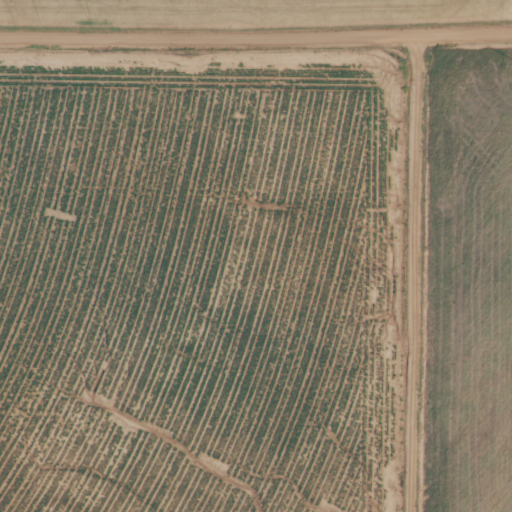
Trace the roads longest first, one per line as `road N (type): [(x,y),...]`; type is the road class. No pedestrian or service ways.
road 1 (residential): [(0,60),(388,63),(511,54)]
road 2 (residential): [(379,511),(388,63)]
